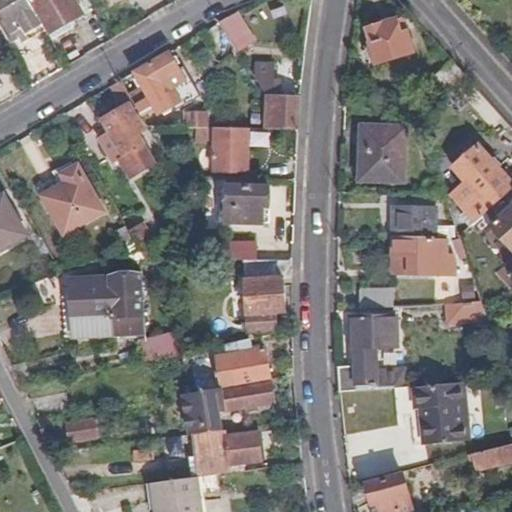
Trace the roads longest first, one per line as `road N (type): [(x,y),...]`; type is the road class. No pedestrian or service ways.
road 1 (residential): [(336,0),(314,246),(332,511)]
road 2 (residential): [(0,128),(219,0)]
road 3 (residential): [(66,511),(0,378)]
road 4 (residential): [(423,0),(511,95)]
